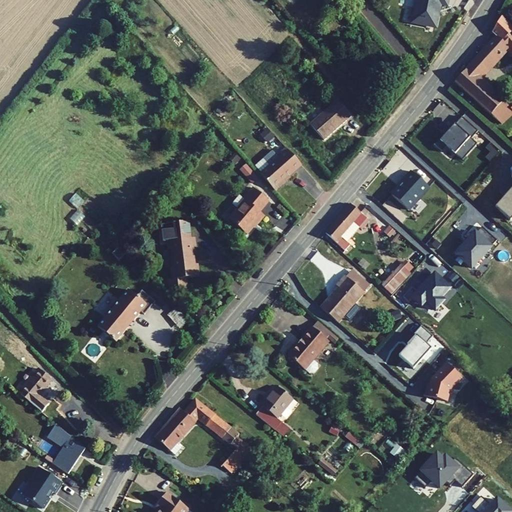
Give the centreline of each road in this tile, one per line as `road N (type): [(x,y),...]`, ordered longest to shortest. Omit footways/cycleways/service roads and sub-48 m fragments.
road 1 (tertiary): [(97,511),(152,418),(405,120),(492,0)]
road 2 (track): [(134,444),(0,306)]
